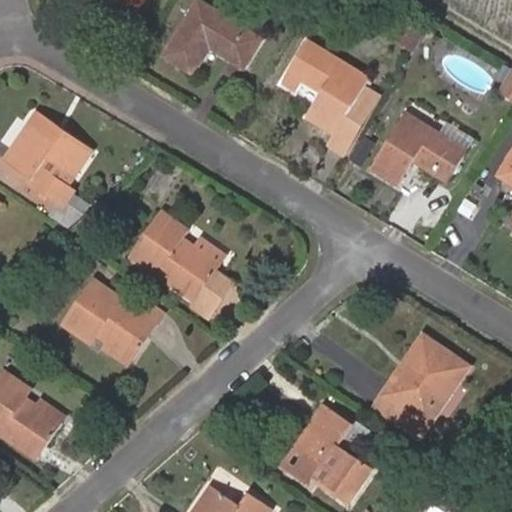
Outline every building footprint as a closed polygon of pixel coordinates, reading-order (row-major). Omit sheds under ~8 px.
[(246,69),(263,41),(200,3),(167,56),(196,74),(212,48),(246,69)] [(401,45),(414,53),(427,31),(415,23),(401,45)] [(303,80),(325,93),(310,120),(337,135),(331,146),(347,155),(381,97),(363,86),(369,77),(310,43),(287,84),(297,90),(303,80)] [(511,77),(503,93),(511,98),(511,77)] [(448,181),(467,150),(410,115),(375,171),(397,185),(413,160),(448,181)] [(73,226),(96,205),(52,175),(60,164),(75,175),(91,153),(38,116),(7,159),(36,179),(32,183),(60,203),(54,212),(73,226)] [(511,159),(501,177),(511,183),(511,159)] [(220,263),(195,247),(183,239),(189,231),(165,215),(135,260),(194,300),(193,302),(212,315),(225,295),(207,282),(215,270),(220,263)] [(195,247),(220,263),(223,259),(199,242),(195,247)] [(207,282),(225,295),(234,282),(215,270),(207,282)] [(108,343),(133,359),(157,323),(140,312),(98,283),(67,328),(88,342),(94,333),(108,343)] [(147,302),(140,312),(157,323),(164,313),(147,302)] [(382,398),(428,429),(445,404),(435,398),(453,371),(463,378),(470,367),(425,336),(382,398)] [(129,366),(133,359),(108,343),(104,349),(129,366)] [(453,371),(435,398),(445,404),(463,378),(453,371)] [(62,421),(38,405),(27,397),(32,390),(9,375),(0,387),(0,433),(37,458),(62,421)] [(373,411),(419,443),(428,429),(382,398),(373,411)] [(38,405),(62,421),(65,416),(41,401),(38,405)] [(357,424),(327,402),(318,414),(320,416),(297,448),(307,454),(294,473),(312,486),(317,480),(349,504),(375,469),(375,468),(342,444),(357,424)] [(320,416),(318,414),(282,464),(294,473),(307,454),(297,448),(320,416)] [(357,424),(342,444),(358,456),(373,433),(358,422),(357,424)] [(473,448),(460,466),(471,474),(483,455),(473,448)] [(271,511),(274,508),(250,492),(241,505),(213,486),(196,511),(271,511)]
